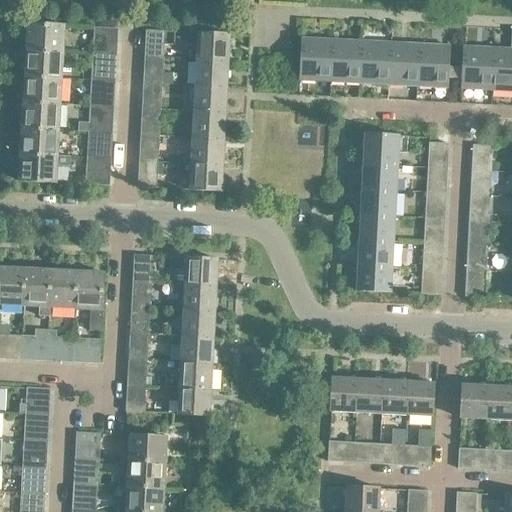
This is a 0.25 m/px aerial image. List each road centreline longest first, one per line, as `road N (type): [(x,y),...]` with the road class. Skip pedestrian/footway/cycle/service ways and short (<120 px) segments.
road 1 (residential): [(450,329),(331,323),(310,311),(276,243),(258,227),(126,221)]
road 2 (residential): [(126,221),(119,361),(111,370),(0,368)]
road 3 (residential): [(511,31),(266,18)]
road 4 (residential): [(450,329),(461,117)]
road 5 (residential): [(126,221),(136,35)]
road 6 (residential): [(443,481),(450,329)]
road 7 (residential): [(126,221),(0,215)]
